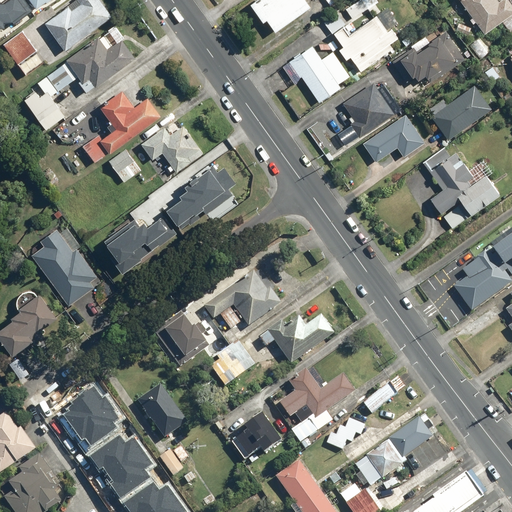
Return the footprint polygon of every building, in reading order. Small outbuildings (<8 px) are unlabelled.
[(0,0),(0,18),(1,19),(4,22),(23,9),(17,0),(0,0)] [(102,0),(81,0),(84,3),(74,10),(71,5),(47,21),(67,49),(114,16),(102,0)] [(257,0),(253,4),(265,21),(268,18),(277,31),(312,6),(308,0),(257,0)] [(378,0),(354,0),(344,7),(352,19),(379,1),(378,0)] [(462,0),(473,16),(470,18),(475,25),(479,22),(487,33),(504,22),(511,34),(511,1),(511,0),(500,0),(499,0),(462,0)] [(338,11),(324,22),(333,34),(336,32),(345,46),(340,49),(347,59),(353,56),(363,70),(395,47),(392,42),(401,35),(395,26),(400,23),(388,7),(382,12),(377,5),(369,10),(374,17),(356,30),(350,21),(347,23),(338,11)] [(38,49),(23,30),(4,45),(27,75),(44,62),(36,51),(38,49)] [(427,35),(387,65),(402,84),(415,75),(425,88),(472,53),(467,47),(462,51),(447,30),(432,41),(427,35)] [(103,39),(100,35),(39,81),(46,92),(49,90),(52,95),(80,75),(83,79),(79,82),(87,91),(95,85),(98,88),(138,58),(122,37),(112,44),(106,36),(103,39)] [(314,44),(284,64),(296,82),(304,77),(320,101),(343,87),(340,83),(352,75),(335,50),(323,58),(314,44)] [(494,65),(485,71),(493,83),(502,76),(494,65)] [(376,81),(344,103),(354,119),(348,123),(358,137),(403,108),(385,81),(378,86),(376,81)] [(444,97),(429,109),(450,138),(493,107),(475,83),(449,103),(444,97)] [(118,127),(103,138),(100,134),(84,146),(97,163),(113,151),(161,115),(148,97),(135,107),(122,89),(102,105),(118,127)] [(67,114),(52,95),(49,90),(46,92),(41,96),(37,90),(26,98),(49,128),(67,114)] [(364,143),(377,162),(399,147),(406,156),(427,142),(407,113),(364,143)] [(168,124),(143,142),(155,158),(164,151),(178,170),(205,151),(185,123),(173,132),(168,124)] [(445,146),(423,162),(444,189),(431,199),(453,228),(502,192),(489,174),(495,170),(485,156),(470,167),(459,152),(453,156),(445,146)] [(128,148),(111,160),(125,181),(143,169),(128,148)] [(184,198),(169,209),(184,229),(190,224),(192,225),(202,218),(199,213),(204,209),(208,214),(234,194),(229,187),(236,181),(225,166),(218,171),(213,165),(187,185),(189,188),(182,194),(184,198)] [(50,167),(43,173),(52,185),(59,179),(50,167)] [(161,246),(179,232),(165,214),(150,225),(147,220),(141,224),(135,217),(107,239),(113,247),(108,251),(125,272),(133,266),(135,268),(156,252),(153,249),(160,244),(161,246)] [(45,245),(34,253),(70,305),(97,286),(93,280),(98,277),(77,248),(82,244),(69,226),(62,230),(59,226),(41,239),(45,245)] [(511,230),(492,246),(511,272),(511,230)] [(454,285),(473,311),(511,282),(511,278),(489,248),(479,255),(481,257),(463,270),(467,275),(454,285)] [(206,305),(216,319),(223,314),(236,334),(282,303),(259,269),(206,305)] [(22,306),(23,309),(14,316),(15,318),(0,329),(0,333),(16,354),(40,335),(38,333),(59,317),(40,293),(22,306)] [(194,327),(185,313),(157,332),(182,369),(215,346),(199,324),(194,327)] [(301,315),(288,324),(284,319),(270,328),(294,362),(336,333),(322,313),(307,324),(301,315)] [(221,359),(212,365),(228,386),(257,365),(238,340),(218,355),(221,359)] [(303,422),(292,429),(307,450),(313,445),(309,438),(334,420),(328,411),(357,391),(344,373),(327,385),(312,364),(291,379),(298,389),(281,401),(292,417),(297,414),(303,422)] [(398,377),(365,403),(373,413),(406,388),(398,377)] [(162,383),(139,401),(167,437),(189,420),(162,383)] [(191,511),(169,481),(160,487),(149,472),(158,465),(136,433),(128,438),(118,424),(125,419),(108,394),(103,397),(94,385),(71,401),(73,404),(67,409),(69,411),(57,419),(71,439),(74,437),(88,457),(90,456),(99,469),(103,467),(113,482),(110,484),(129,511),(191,511)] [(0,470),(2,473),(37,448),(22,427),(20,429),(5,407),(0,410),(0,470)] [(246,425),(250,430),(233,443),(246,460),(263,448),(267,453),(285,439),(264,411),(246,425)] [(435,427),(425,413),(391,438),(405,458),(435,437),(430,430),(435,427)] [(337,435),(332,433),(327,443),(344,450),(348,440),(353,442),(357,432),(362,434),(366,425),(351,418),(347,427),(341,425),(337,435)] [(369,454),(385,476),(407,460),(405,458),(391,438),(369,454)] [(183,445),(175,451),(183,462),(191,456),(183,445)] [(172,450),(162,457),(175,475),(185,468),(172,450)] [(17,487),(4,497),(15,511),(47,511),(63,500),(57,492),(67,484),(42,451),(21,467),(23,470),(11,479),(17,487)] [(385,476),(369,454),(356,464),(361,471),(355,476),(363,488),(370,483),(372,485),(385,476)] [(338,511),(301,458),(274,477),(284,492),(288,489),(296,501),(291,505),(295,511),(338,511)] [(200,477),(193,468),(182,477),(189,486),(200,477)] [(462,511),(484,497),(466,472),(433,496),(435,499),(416,511),(462,511)] [(355,484),(341,493),(354,511),(386,511),(387,511),(370,487),(361,494),(355,484)]
